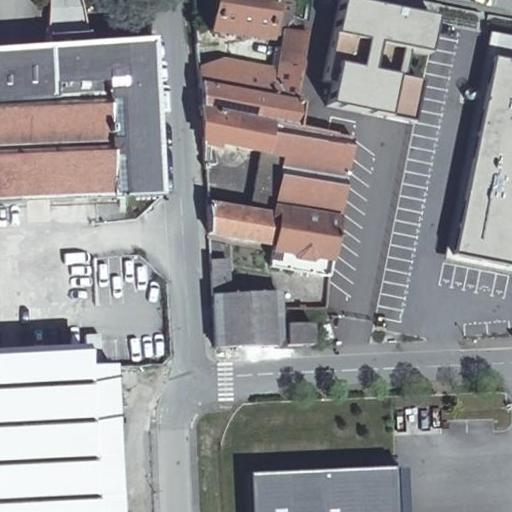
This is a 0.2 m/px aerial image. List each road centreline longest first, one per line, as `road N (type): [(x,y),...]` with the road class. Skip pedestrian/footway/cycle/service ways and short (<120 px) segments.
road 1 (unclassified): [(171,0),(192,377)]
road 2 (unclassified): [(192,377),(511,362)]
road 3 (unknown): [(184,228),(0,241)]
road 4 (unclassified): [(192,377),(172,417),(176,511)]
